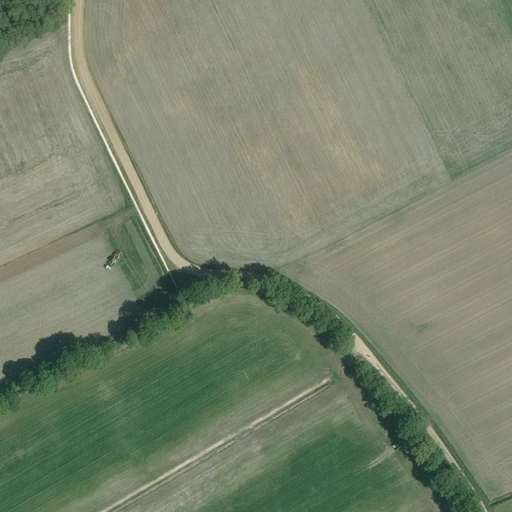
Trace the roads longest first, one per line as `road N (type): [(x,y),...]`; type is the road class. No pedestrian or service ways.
road 1 (track): [(482,511),(373,361),(320,309),(274,283),(200,272)]
road 2 (track): [(200,272),(170,253),(91,89),(79,0)]
